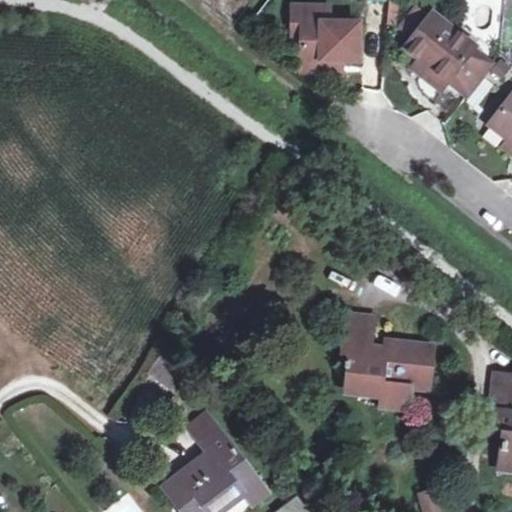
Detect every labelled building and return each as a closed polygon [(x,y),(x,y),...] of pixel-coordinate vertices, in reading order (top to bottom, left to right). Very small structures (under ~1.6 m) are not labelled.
[(301,63),(328,64),(328,52),(343,52),(358,53),(359,15),(328,14),(327,0),(291,0),(291,12),(301,13),(301,31),(301,63)] [(406,46),(464,93),(491,60),(474,47),(477,42),(436,9),(406,46)] [(301,13),(291,12),(291,31),(301,31),(301,13)] [(328,52),(328,64),(343,64),(343,52),(328,52)] [(479,107),(498,89),(489,79),(470,97),(479,107)] [(505,133),(511,138),(511,92),(489,120),(505,133)] [(508,145),(511,140),(511,138),(505,133),(501,139),(508,145)] [(384,259),(364,232),(342,249),(363,275),(384,259)] [(369,393),(399,399),(419,403),(427,363),(377,353),(376,360),(362,356),(367,327),(341,322),(333,361),(342,363),(335,399),(367,407),(369,393)] [(503,407),(500,426),(511,428),(509,446),(506,468),(511,468),(511,370),(502,369),(497,407),(503,407)] [(369,393),(367,407),(365,414),(395,419),(399,399),(369,393)] [(233,478),(248,465),(193,396),(176,409),(193,431),(148,467),(178,504),(223,467),(233,478)] [(511,428),(500,426),(497,445),(509,446),(511,428)] [(431,487),(413,492),(419,511),(431,511),(438,510),(431,487)] [(305,511),(294,496),(274,511),(305,511)]
